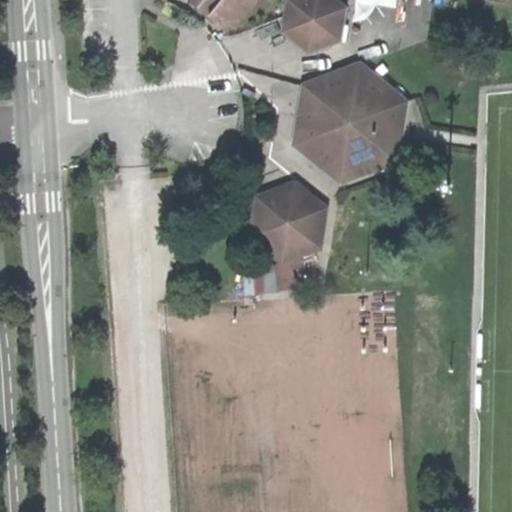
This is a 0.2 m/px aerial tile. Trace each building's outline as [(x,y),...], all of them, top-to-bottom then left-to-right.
[(213,22),(236,19),(253,0),(189,0),(189,3),(213,22)] [(307,54),(339,43),(344,10),(332,0),(289,0),(288,0),(282,33),(307,54)] [(360,0),(359,20),(375,22),(376,2),(401,5),(401,0),(360,0)] [(376,22),(396,24),(398,6),(378,4),(376,22)] [(296,147),(340,183),(394,163),(403,103),(360,68),(305,88),(296,147)] [(282,264),(319,250),(325,210),(294,185),(256,199),(250,240),(282,264)]
